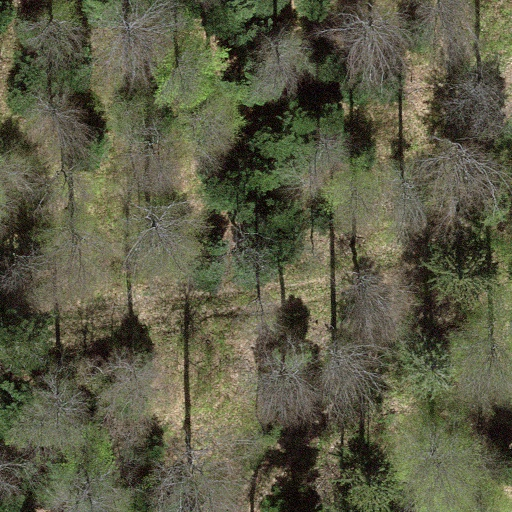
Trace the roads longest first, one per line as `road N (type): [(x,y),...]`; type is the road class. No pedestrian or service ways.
road 1 (track): [(252,511),(511,119)]
road 2 (track): [(408,275),(243,302),(0,319)]
